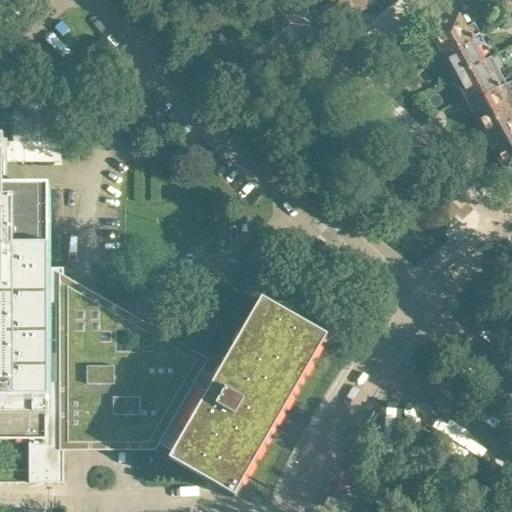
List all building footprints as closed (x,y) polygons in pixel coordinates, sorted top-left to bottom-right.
[(364,0),(325,0),(334,16),(347,9),(351,17),(368,7),(364,0)] [(511,0),(500,0),(511,20),(511,0)] [(436,16),(440,22),(441,24),(428,31),(441,54),(479,34),(474,24),(466,28),(454,6),(436,16)] [(441,54),(453,77),(484,61),(477,47),(484,43),(479,34),(441,54)] [(484,61),(453,77),(465,101),(481,92),(483,95),(499,87),(497,83),(504,80),(499,70),(491,57),(484,61)] [(481,92),(465,101),(466,102),(467,104),(471,111),(472,113),(480,127),(511,109),(511,96),(510,93),(511,93),(506,83),(499,87),(483,95),(481,92)] [(0,484),(64,484),(64,452),(64,439),(65,439),(66,440),(66,442),(67,444),(68,445),(69,446),(71,447),(72,447),(74,447),(76,447),(77,447),(79,446),(80,445),(81,444),(82,442),(83,441),(83,439),(150,439),(160,444),(174,452),(218,377),(203,369),(193,363),(113,363),(83,345),(83,344),(84,342),(84,340),(83,339),(83,337),(82,336),(81,335),(79,334),(78,333),(76,332),(74,332),(73,333),(71,333),(70,334),(69,335),(68,337),(63,334),(63,277),(63,269),(46,269),(46,190),(4,190),(4,162),(62,162),(62,101),(62,100),(13,100),(13,142),(0,142),(0,484)] [(511,109),(480,127),(492,150),(511,139),(511,109)] [(511,139),(492,150),(505,174),(511,169),(511,139)] [(174,452),(169,460),(193,474),(235,499),(248,475),(327,338),(314,330),(316,327),(316,326),(315,326),(313,330),(304,324),(262,300),(260,303),(231,353),(218,377),(174,452)] [(386,431),(383,435),(394,441),(415,453),(511,508),(511,472),(398,408),(386,431)]
